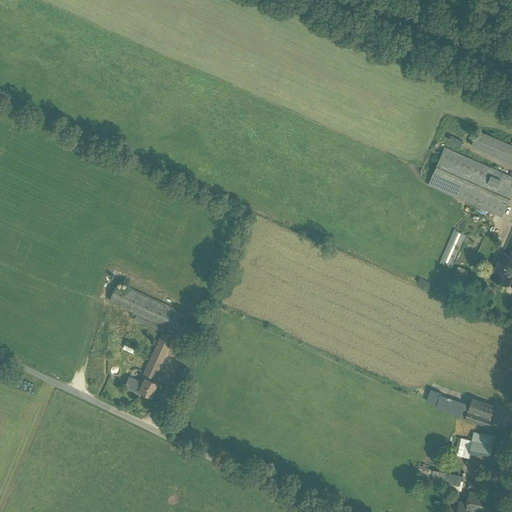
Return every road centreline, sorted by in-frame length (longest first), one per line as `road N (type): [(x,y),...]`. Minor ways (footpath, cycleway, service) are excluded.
road 1 (unclassified): [(84,397),(318,511)]
road 2 (unknown): [(306,0),(511,89)]
